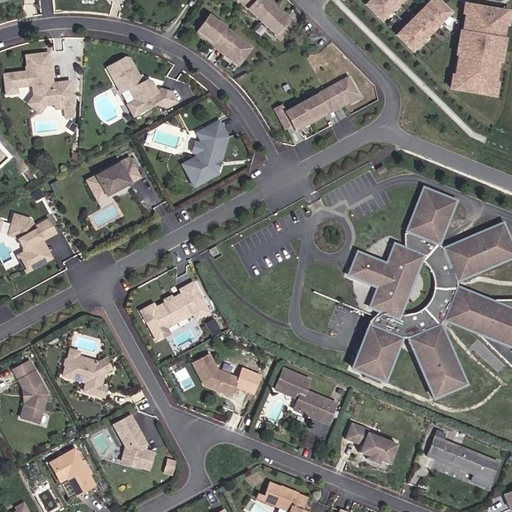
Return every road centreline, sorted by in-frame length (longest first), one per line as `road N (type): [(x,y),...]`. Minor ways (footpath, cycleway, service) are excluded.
road 1 (residential): [(288,178),(243,101),(204,64),(153,36),(86,22),(48,26)]
road 2 (residential): [(416,511),(173,414)]
road 3 (residential): [(101,281),(288,178)]
road 4 (residential): [(303,0),(397,96),(387,130)]
road 5 (residential): [(101,281),(173,414)]
road 6 (residential): [(387,130),(511,181)]
road 7 (residential): [(173,414),(200,465),(193,491),(155,511)]
